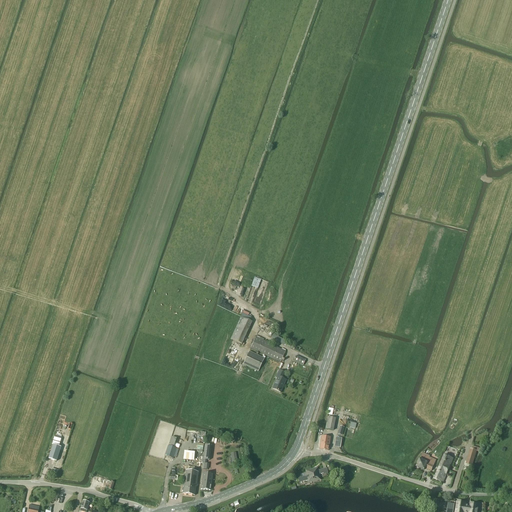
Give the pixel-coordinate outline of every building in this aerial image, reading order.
[(241,344),(252,322),(241,317),(230,339),(241,344)] [(280,362),(285,352),(255,338),(250,348),(280,362)] [(264,359),(249,352),(243,365),(258,372),(264,359)] [(303,366),(305,360),(296,356),(293,361),(303,366)] [(280,393),(286,380),(281,378),(284,372),(279,370),(275,378),(277,378),(272,389),(280,393)] [(333,431),(335,419),(327,417),(325,429),(333,431)] [(321,436),(321,437),(319,449),(328,451),(330,438),(321,436)] [(56,461),(61,447),(53,445),(48,459),(56,461)] [(209,460),(211,445),(205,445),(203,460),(209,460)] [(173,459),(176,449),(168,446),(164,456),(173,459)] [(439,467),(448,470),(453,459),(444,455),(439,467)] [(428,460),(421,456),(417,467),(424,470),(425,469),(431,471),(433,467),(426,464),(428,460)] [(443,483),(448,470),(439,467),(434,480),(443,483)] [(306,473),(298,475),(299,482),(307,481),(320,478),(319,475),(323,474),(323,475),(328,474),(327,469),(318,471),(318,468),(305,471),(306,473)] [(186,471),(183,488),(183,494),(195,496),(198,472),(186,471)] [(210,490),(212,475),(203,473),(200,489),(210,490)] [(87,511),(89,503),(83,501),(80,509),(80,511),(81,511),(86,511),(87,511)] [(466,504),(457,502),(455,511),(477,511),(478,506),(470,504),(470,506),(465,505),(466,504)]
